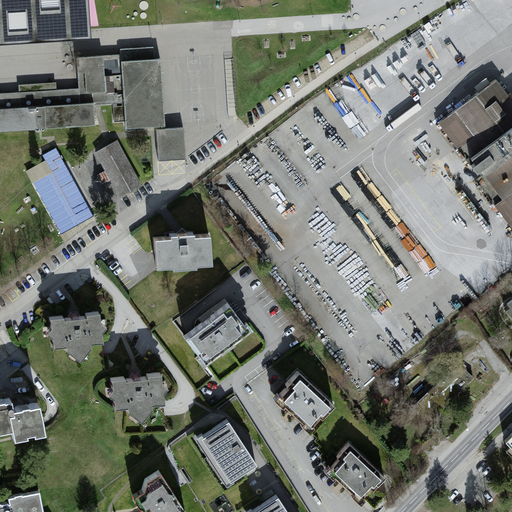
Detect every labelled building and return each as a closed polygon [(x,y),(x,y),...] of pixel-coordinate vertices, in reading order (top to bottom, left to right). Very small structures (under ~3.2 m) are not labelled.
[(0,0),(0,37),(90,33),(89,29),(87,0),(0,0)] [(18,92),(0,92),(0,107),(27,106),(43,105),(93,101),(93,105),(100,104),(112,103),(122,102),(120,60),(154,58),(153,46),(120,48),(120,54),(75,56),(78,88),(56,89),(55,82),(18,84),(18,92)] [(163,124),(160,58),(154,58),(120,60),(122,102),(124,120),(124,126),(163,124)] [(511,101),(496,82),(439,124),(503,202),(495,207),(511,228),(511,101)] [(93,105),(93,101),(43,105),(44,128),(94,124),(93,105)] [(43,105),(27,106),(27,110),(33,109),(35,128),(44,128),(43,105)] [(0,130),(35,128),(33,109),(27,110),(27,106),(0,107),(0,130)] [(184,127),(155,129),(156,159),(186,158),(184,127)] [(117,139),(93,152),(103,171),(98,174),(102,182),(108,179),(118,198),(142,185),(117,139)] [(41,161),(25,170),(31,181),(60,233),(93,215),(64,163),(55,147),(42,154),(45,159),(41,161)] [(165,238),(153,240),(156,271),(218,265),(217,235),(201,236),(165,238)] [(202,325),(187,335),(209,365),(253,330),(229,300),(199,320),(202,325)] [(175,318),(182,327),(194,318),(187,309),(175,318)] [(62,315),(50,317),(50,325),(45,331),(51,336),(52,345),(64,344),(64,348),(78,359),(89,346),(89,341),(101,340),(100,331),(105,325),(98,320),(97,311),(79,313),(67,314),(62,315)] [(473,376),(458,362),(416,405),(431,419),(473,376)] [(335,405),(297,370),(271,399),(309,433),(335,405)] [(125,376),(110,377),(111,389),(106,394),(113,396),(114,407),(125,407),(140,420),(152,403),(165,401),(163,392),(167,386),(161,380),(160,372),(145,373),(146,376),(125,378),(125,376)] [(39,417),(36,401),(10,406),(9,397),(0,398),(0,429),(9,427),(11,437),(42,431),(42,429),(40,422),(39,417)] [(226,418),(200,435),(229,480),(255,463),(226,418)] [(380,475),(349,449),(334,468),(362,492),(370,482),(374,482),(380,475)] [(143,488),(133,495),(144,511),(184,511),(186,511),(160,470),(144,480),(143,488)] [(42,511),(38,490),(7,496),(8,502),(0,503),(0,511),(42,511)] [(286,511),(275,495),(249,511),(286,511)]
